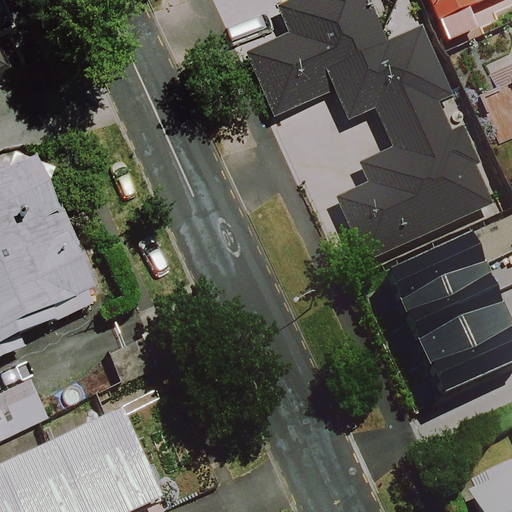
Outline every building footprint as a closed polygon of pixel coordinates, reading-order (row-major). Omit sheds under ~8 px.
[(384,48),(361,0),(302,0),(271,15),(283,40),(241,59),(270,122),(327,96),(343,128),(369,116),(387,154),(353,169),(363,191),(332,205),(361,268),(488,209),(472,173),(476,171),(458,132),(448,136),(435,108),(449,101),(417,33),(384,48)] [(419,0),(433,29),(435,28),(444,48),(473,34),(464,14),(494,0),(419,0)] [(0,361),(19,352),(15,343),(89,309),(25,171),(0,182),(0,361)] [(511,373),(511,364),(459,252),(375,291),(431,411),(511,373)] [(0,476),(0,511),(149,511),(110,426),(0,476)] [(511,431),(511,478),(461,502),(465,511),(511,511),(511,426),(510,428),(511,431)]
